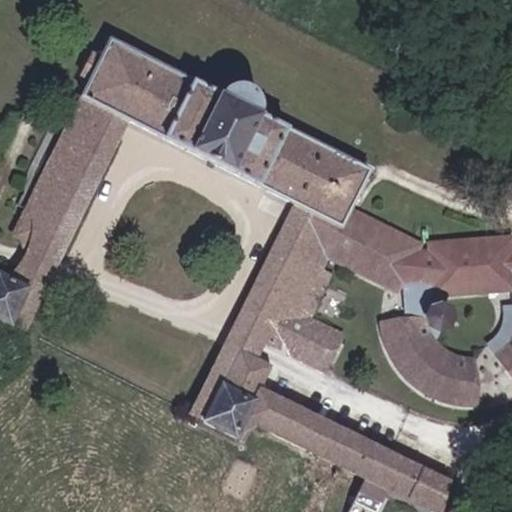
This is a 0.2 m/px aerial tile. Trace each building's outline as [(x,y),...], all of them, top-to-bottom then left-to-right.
[(224,96),(112,39),(104,54),(95,50),(83,73),(93,77),(15,234),(35,248),(25,269),(14,276),(0,268),(0,323),(12,330),(39,276),(117,118),(132,125),(298,208),(312,215),(207,428),(240,446),(250,426),(366,483),(382,452),(267,394),(279,369),(261,361),(268,345),(285,352),(290,342),(325,272),(331,260),(356,212),(376,170),(261,113),(265,102),(260,89),(251,82),(235,84),(224,96)] [(39,276),(54,283),(132,125),(117,118),(39,276)] [(298,208),(194,421),(207,428),(312,215),(298,208)] [(511,287),(511,239),(433,244),(433,251),(423,250),(425,245),(356,212),(331,260),(402,293),(407,284),(411,284),(436,282),(437,292),(441,292),(511,287)] [(338,279),(325,272),(290,342),(301,346),(297,356),(333,372),(350,337),(316,322),(338,279)] [(39,276),(12,330),(27,338),(54,283),(39,276)] [(457,353),(449,349),(440,342),(449,334),(444,334),(439,333),(435,330),(432,326),(431,321),(431,316),(433,311),(436,307),(441,305),(441,292),(437,292),(436,282),(411,284),(416,321),(389,325),(392,339),(400,355),(410,370),(422,380),(433,387),(445,393),(458,397),(469,398),(489,397),(482,354),(477,355),(467,355),(457,353)] [(433,311),(431,316),(431,321),(432,326),(435,330),(439,333),(444,334),(449,334),(454,332),(458,328),(460,324),(461,315),(459,310),(455,307),(450,304),(445,304),(441,305),(436,307),(433,311)] [(511,304),(511,305),(511,310),(508,320),(506,325),(501,333),(511,349),(511,304)] [(443,511),(451,486),(382,452),(366,483),(353,505),(367,511),(378,511),(389,494),(426,511),(443,511)]
